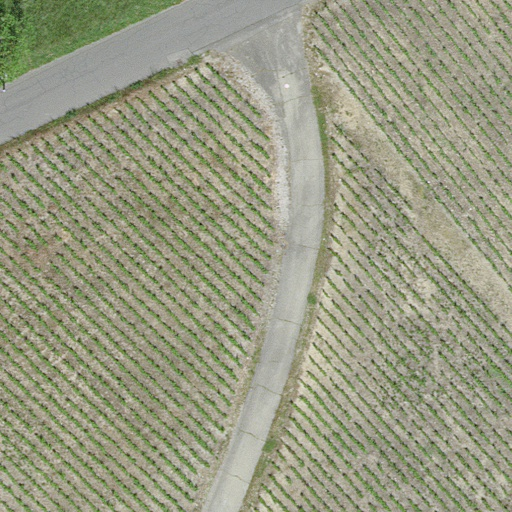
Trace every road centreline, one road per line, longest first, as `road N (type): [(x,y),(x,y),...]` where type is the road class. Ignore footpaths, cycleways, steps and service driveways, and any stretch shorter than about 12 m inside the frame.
road 1 (track): [(253,2),(305,127),(311,214),(293,309),(230,511)]
road 2 (unclassified): [(0,118),(258,0)]
